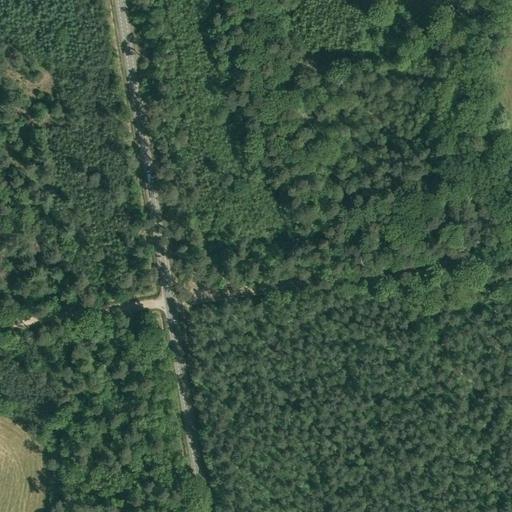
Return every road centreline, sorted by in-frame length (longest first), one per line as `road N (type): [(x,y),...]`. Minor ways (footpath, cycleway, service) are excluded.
road 1 (tertiary): [(204,511),(119,0)]
road 2 (track): [(169,301),(511,251)]
